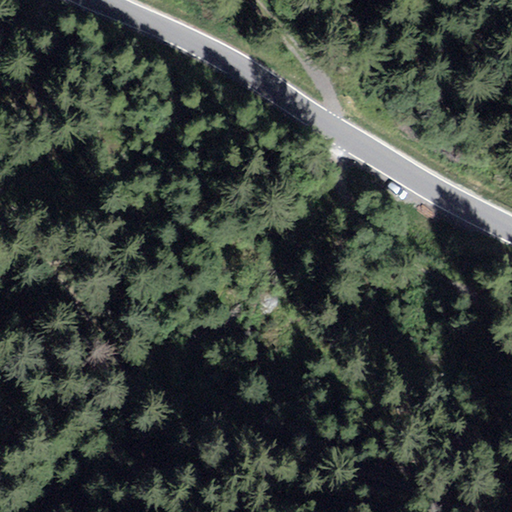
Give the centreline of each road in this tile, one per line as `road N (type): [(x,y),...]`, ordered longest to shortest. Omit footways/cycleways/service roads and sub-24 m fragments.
road 1 (tertiary): [(100,0),(196,42),(511,229)]
road 2 (track): [(254,0),(323,84),(337,131),(342,201),(374,243),(511,335)]
road 3 (track): [(313,0),(421,49),(511,114)]
